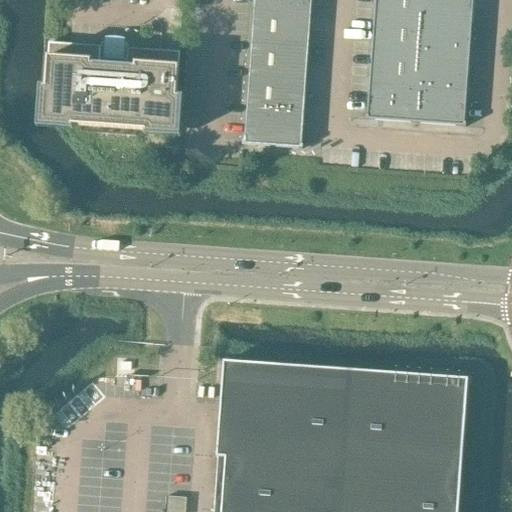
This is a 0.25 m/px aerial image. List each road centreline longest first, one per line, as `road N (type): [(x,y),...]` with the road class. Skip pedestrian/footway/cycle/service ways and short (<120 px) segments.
road 1 (unclassified): [(511,278),(66,247),(0,233)]
road 2 (unclassified): [(47,278),(511,308)]
road 3 (unclassified): [(344,0),(334,134),(476,146),(490,128),(500,0)]
